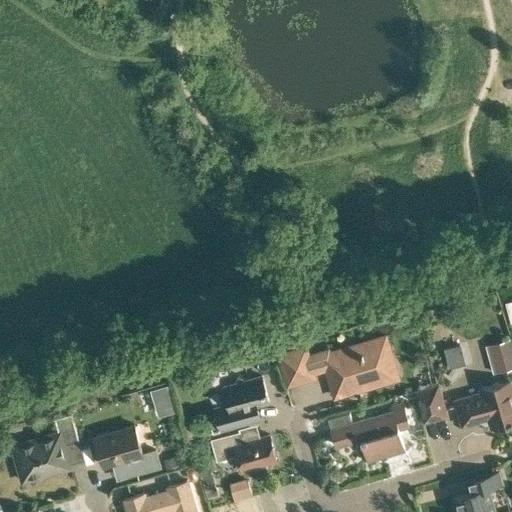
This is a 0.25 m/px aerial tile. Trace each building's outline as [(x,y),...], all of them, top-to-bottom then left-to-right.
[(398,377),(386,334),(331,350),(330,345),(310,351),(308,342),(277,351),(287,387),(318,377),(317,373),(328,369),(336,396),(398,377)] [(497,371),(511,367),(511,341),(511,338),(490,344),(497,371)] [(449,367),(466,363),(461,343),(444,347),(449,367)] [(248,378),(239,373),(227,395),(229,402),(215,406),(218,414),(214,416),(210,422),(213,432),(220,430),(221,431),(263,419),(258,404),(269,400),(262,374),(248,378)] [(492,426),(511,420),(511,385),(511,380),(481,389),(482,391),(456,399),(463,424),(481,419),(486,422),(490,421),(492,426)] [(424,422),(449,415),(440,383),(414,389),(424,422)] [(411,425),(404,400),(393,404),(394,410),(353,422),(350,411),(329,418),(332,428),(337,445),(362,438),(368,459),(405,448),(400,428),(411,425)] [(174,403),(157,408),(159,415),(176,410),(174,403)] [(23,480),(71,466),(70,463),(85,458),(72,412),(55,417),(59,431),(13,444),(23,480)] [(204,420),(192,425),(199,438),(210,432),(204,420)] [(143,452),(135,424),(95,435),(103,464),(113,462),(117,479),(162,466),(157,448),(143,452)] [(243,441),(240,429),(211,437),(217,459),(238,454),(242,468),(243,468),(253,478),(265,474),(268,461),(277,459),(270,434),(243,441)] [(418,438),(426,436),(424,429),(416,431),(418,438)] [(179,466),(176,456),(164,460),(167,469),(179,466)] [(188,466),(186,469),(186,472),(188,475),(189,478),(192,479),(195,478),(197,476),(197,472),(196,469),(194,466),(191,465),(188,466)] [(208,497),(219,493),(213,475),(211,467),(200,471),(208,497)] [(496,511),(489,488),(505,483),(500,469),(464,479),(467,492),(453,496),(458,511),(496,511)] [(128,511),(197,511),(188,479),(166,485),(167,489),(147,495),(146,491),(124,497),(128,511)] [(234,497),(252,493),(248,479),(231,484),(234,497)]
